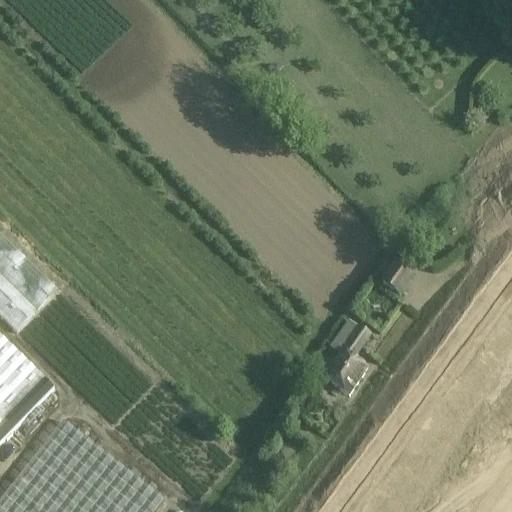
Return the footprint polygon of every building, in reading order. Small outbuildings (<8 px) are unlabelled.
[(0,235),(0,319),(14,333),(56,290),(0,235)] [(400,300),(417,275),(398,261),(380,287),(400,300)] [(348,324),(329,351),(339,358),(323,380),(349,398),(368,370),(353,361),(369,337),(359,330),(358,331),(348,324)] [(0,446),(54,391),(0,338),(0,446)] [(157,511),(164,503),(63,424),(0,503),(0,511),(157,511)]
